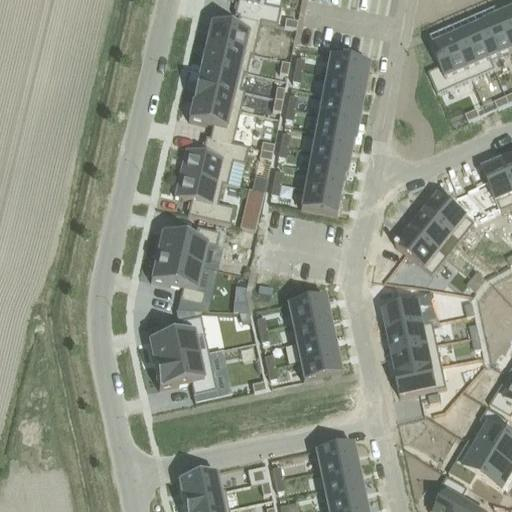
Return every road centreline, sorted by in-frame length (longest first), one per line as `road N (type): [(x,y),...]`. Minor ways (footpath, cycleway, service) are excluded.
road 1 (tertiary): [(126,480),(99,337),(99,291),(167,0)]
road 2 (residential): [(126,480),(380,427)]
road 3 (residential): [(380,427),(350,286),(373,189)]
road 4 (residential): [(373,189),(405,0)]
road 5 (residential): [(373,189),(511,132)]
